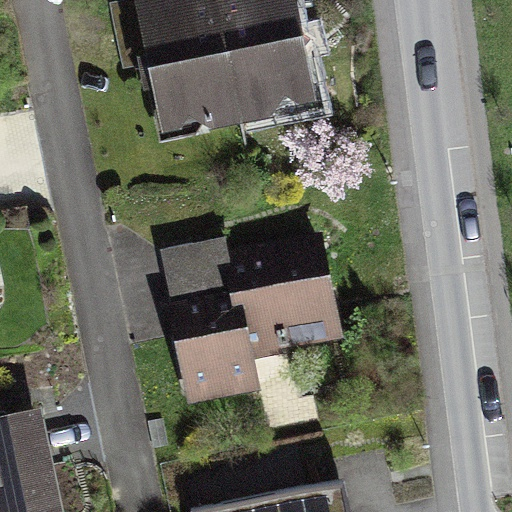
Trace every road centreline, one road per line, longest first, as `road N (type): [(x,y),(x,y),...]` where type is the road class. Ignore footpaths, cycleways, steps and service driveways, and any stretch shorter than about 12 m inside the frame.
road 1 (residential): [(480,511),(419,0)]
road 2 (residential): [(39,0),(139,498)]
